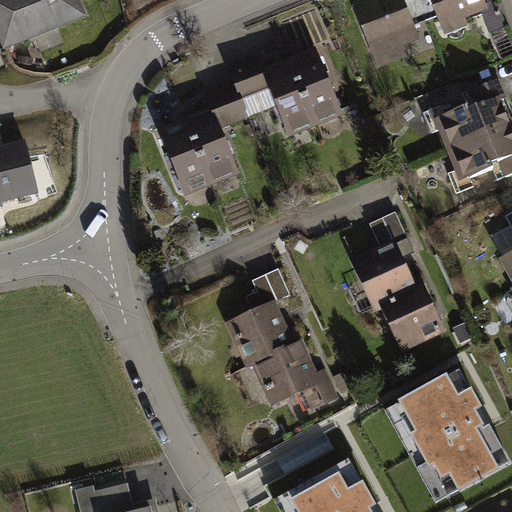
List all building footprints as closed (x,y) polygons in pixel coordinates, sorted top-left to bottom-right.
[(77,0),(0,0),(0,38),(5,51),(86,22),(77,0)] [(365,0),(367,4),(356,9),(380,67),(406,56),(401,45),(419,38),(414,26),(426,21),(417,0),(377,0),(374,1),(373,0),(365,0)] [(417,0),(426,21),(439,16),(446,33),(467,25),(464,17),(482,10),(491,32),(506,26),(496,2),(485,6),(482,0),(417,0)] [(317,55),(291,66),(315,122),(340,111),(317,55)] [(291,66),(266,76),(259,61),(231,72),(237,85),(250,117),(277,105),(289,133),(315,122),(291,66)] [(450,149),(510,125),(500,101),(505,99),(497,80),(470,91),(475,103),(445,115),(449,127),(442,130),(450,149)] [(214,115),(189,125),(212,181),(238,171),(221,129),(250,117),(237,85),(207,97),(214,115)] [(189,125),(163,136),(186,192),(212,181),(189,125)] [(511,131),(510,125),(450,149),(458,170),(466,167),(470,178),(494,169),(492,165),(498,162),(505,179),(511,175),(511,131)] [(21,149),(0,155),(0,200),(35,189),(21,149)] [(396,212),(371,224),(383,249),(359,261),(379,304),(386,301),(415,288),(394,244),(408,238),(396,212)] [(511,253),(502,259),(511,277),(511,253)] [(279,270),(254,281),(266,307),(229,324),(249,366),(257,362),(292,345),(273,304),(291,295),(279,270)] [(415,288),(386,301),(408,347),(442,331),(421,285),(415,288)] [(292,345),(257,362),(276,403),(296,394),(304,411),(335,397),(324,373),(316,377),(299,342),(292,345)] [(457,374),(397,407),(447,497),(507,464),(457,374)] [(370,511),(342,464),(284,497),(292,511),(370,511)] [(129,484),(95,492),(97,498),(79,502),(81,511),(151,511),(151,507),(135,511),(129,484)]
